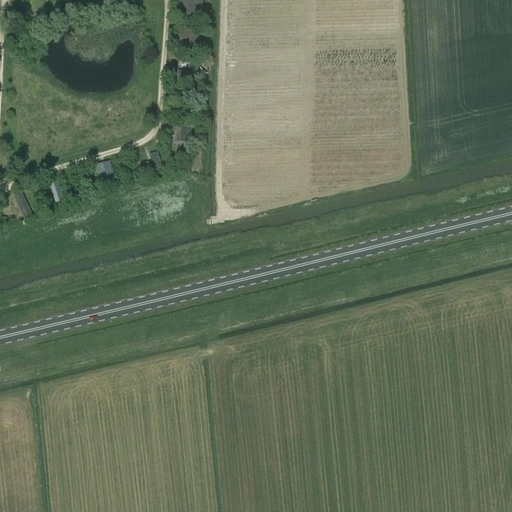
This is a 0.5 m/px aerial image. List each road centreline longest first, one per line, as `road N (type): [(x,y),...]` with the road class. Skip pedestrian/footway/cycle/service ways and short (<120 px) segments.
road 1 (primary): [(0,340),(272,274)]
road 2 (primary): [(511,216),(272,274)]
